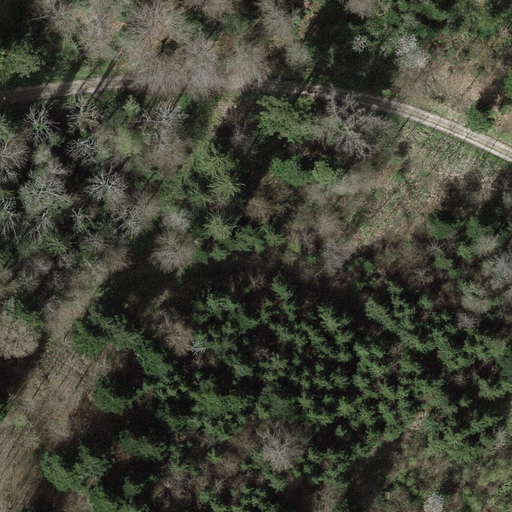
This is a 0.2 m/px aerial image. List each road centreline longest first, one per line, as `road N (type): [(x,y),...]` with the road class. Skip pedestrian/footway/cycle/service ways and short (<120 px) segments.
road 1 (track): [(0,346),(160,275),(257,264),(382,317),(511,417)]
road 2 (track): [(0,93),(158,82),(303,85),(406,111),(511,159)]
